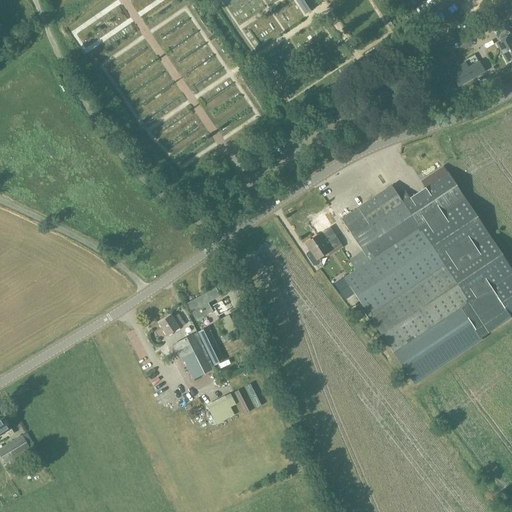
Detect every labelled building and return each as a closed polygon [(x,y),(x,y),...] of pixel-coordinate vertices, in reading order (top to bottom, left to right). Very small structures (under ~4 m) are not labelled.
[(315,7),(310,0),(295,0),(305,14),(315,7)] [(482,17),(502,5),(505,11),(511,6),(511,0),(489,0),(476,7),(482,17)] [(507,63),(511,59),(511,38),(504,24),(493,30),(497,38),(500,37),(502,40),(496,43),(507,63)] [(457,42),(458,50),(472,47),(470,39),(457,42)] [(459,65),(450,70),(457,85),(484,71),(479,62),(462,71),(459,65)] [(453,82),(442,88),(446,96),(457,91),(453,82)] [(355,271),(344,278),(349,286),(354,294),(408,376),(484,327),(488,333),(511,317),(511,271),(443,167),(421,182),(426,190),(410,200),(405,193),(399,197),(392,186),(374,197),(341,219),(363,252),(349,261),(355,271)] [(341,244),(330,228),(320,214),(308,222),(318,235),(324,243),(326,242),(332,250),(341,244)] [(318,235),(305,244),(317,260),(329,252),(332,250),(326,242),(324,243),(318,235)] [(336,264),(345,274),(353,267),(344,257),(336,264)] [(346,299),(354,294),(349,286),(341,291),(346,299)] [(207,303),(219,296),(215,289),(187,304),(196,320),(212,311),(207,303)] [(240,332),(222,301),(212,306),(227,332),(221,335),(225,343),(232,339),(230,337),(240,332)] [(178,315),(172,319),(170,316),(159,323),(167,335),(178,328),(185,324),(178,315)] [(184,362),(193,380),(214,370),(196,333),(173,345),(182,363),(184,362)] [(235,350),(241,340),(236,336),(230,347),(235,350)] [(230,394),(207,406),(212,417),(236,405),(230,394)] [(10,428),(4,419),(0,420),(0,434),(5,431),(9,437),(14,434),(10,428)] [(14,459),(30,450),(33,455),(38,452),(26,433),(6,445),(3,440),(0,442),(0,454),(9,471),(18,466),(14,459)] [(40,465),(35,456),(29,459),(34,468),(40,465)]
